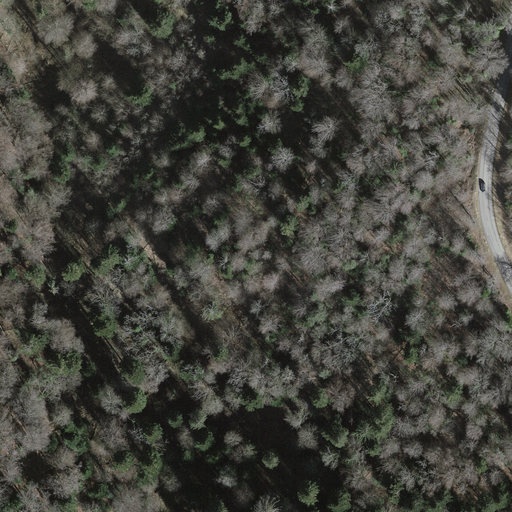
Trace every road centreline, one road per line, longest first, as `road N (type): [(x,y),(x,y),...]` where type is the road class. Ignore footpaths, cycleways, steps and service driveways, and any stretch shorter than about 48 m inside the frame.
road 1 (tertiary): [(511,281),(485,200),(511,7)]
road 2 (track): [(191,0),(202,51),(187,103),(152,151),(77,220)]
